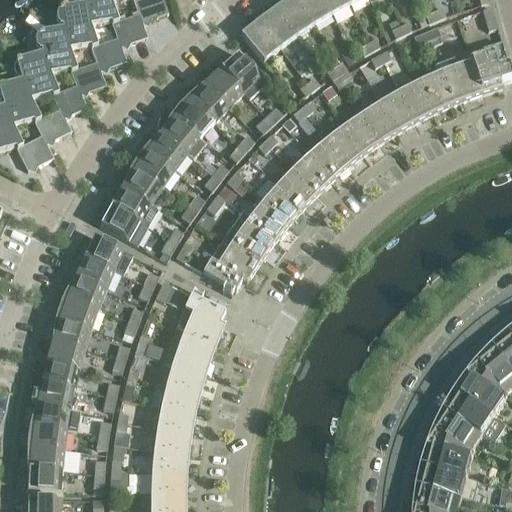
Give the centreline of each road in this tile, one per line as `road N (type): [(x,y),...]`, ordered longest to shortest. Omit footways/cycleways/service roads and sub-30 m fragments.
road 1 (residential): [(236,511),(249,413),(291,306),(349,233),(435,169),(511,136)]
road 2 (residential): [(53,214),(123,106),(234,0)]
road 3 (residential): [(386,511),(403,432),(427,386),(471,329),(511,298)]
road 4 (residential): [(0,356),(53,214)]
